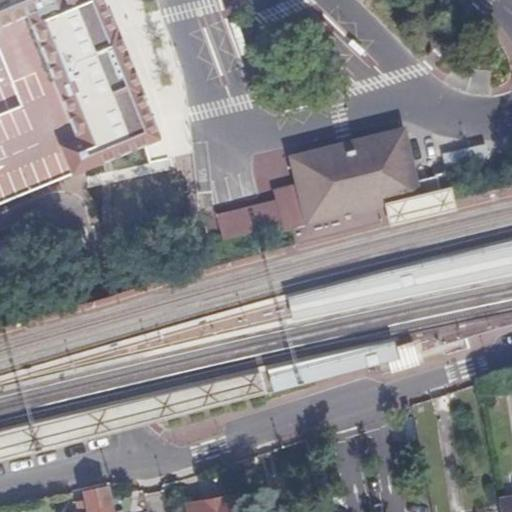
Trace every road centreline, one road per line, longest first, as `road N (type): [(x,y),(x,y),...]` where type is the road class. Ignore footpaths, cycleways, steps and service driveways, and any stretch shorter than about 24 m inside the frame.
road 1 (residential): [(511,355),(211,450),(170,459),(139,454)]
road 2 (unclassified): [(133,432),(91,281)]
road 3 (residential): [(91,281),(70,203),(0,225)]
road 4 (residential): [(139,454),(0,488)]
